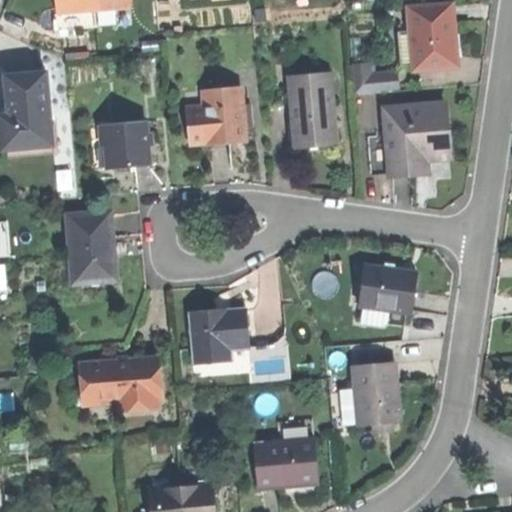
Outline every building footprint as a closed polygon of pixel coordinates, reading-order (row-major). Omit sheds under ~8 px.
[(62,0),(64,14),(98,11),(97,0),(62,0)] [(97,0),(98,11),(135,8),(134,0),(97,0)] [(416,65),(417,70),(462,66),(459,35),(456,4),(412,8),(413,21),(404,22),(408,66),(416,65)] [(100,27),(98,11),(64,14),(65,30),(100,27)] [(356,66),(358,94),(396,91),(394,73),(373,75),(372,65),(356,66)] [(8,153),(50,148),(48,127),(56,126),(50,74),(9,79),(11,102),(13,117),(4,118),(8,153)] [(323,146),(342,144),(335,76),(295,80),(302,148),(323,146)] [(210,109),(214,148),(229,146),(238,145),(237,137),(252,135),(247,88),(221,91),(223,108),(210,109)] [(209,92),(210,109),(223,108),(221,91),(209,92)] [(395,167),(395,176),(419,174),(418,159),(433,158),(453,156),(448,105),(389,111),(391,129),(395,167)] [(110,127),(113,169),(141,166),(156,165),(153,123),(110,127)] [(58,147),(56,126),(48,127),(50,148),(58,147)] [(100,170),(113,169),(110,127),(97,128),(100,170)] [(385,168),(395,167),(391,129),(381,130),(385,168)] [(253,144),(252,135),(237,137),(238,145),(253,144)] [(435,172),(433,158),(418,159),(419,174),(426,173),(435,172)] [(71,216),(77,283),(120,279),(117,250),(114,212),(71,216)] [(0,222),(0,262),(17,262),(13,221),(0,222)] [(393,268),(368,265),(363,305),(373,306),(410,310),(416,311),(421,271),(393,268)] [(408,324),(410,310),(373,306),(371,324),(389,326),(389,322),(408,324)] [(194,311),(196,334),(200,333),(201,357),(233,356),(233,348),(253,347),(251,310),(232,311),(232,309),(214,310),(194,311)] [(84,364),(87,404),(123,401),(124,411),(163,408),(162,398),(168,397),(165,358),(145,360),(84,364)] [(361,425),(403,422),(400,395),(397,360),(356,364),(361,425)] [(0,392),(0,410),(18,408),(16,391),(0,392)] [(291,486),(324,482),(320,438),(260,445),(264,488),(291,486)] [(220,511),(218,482),(186,484),(188,511),(220,511)] [(188,511),(186,484),(155,486),(156,511),(188,511)]
